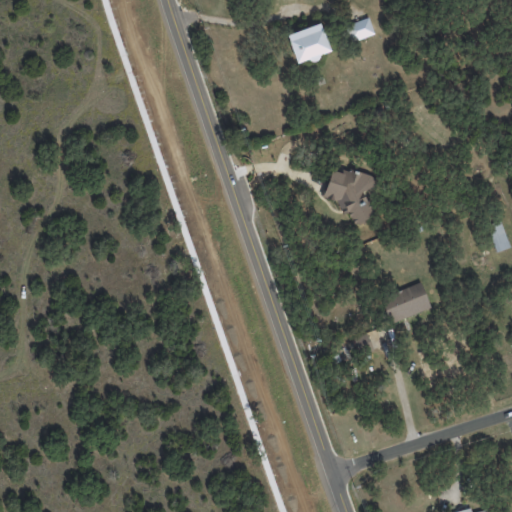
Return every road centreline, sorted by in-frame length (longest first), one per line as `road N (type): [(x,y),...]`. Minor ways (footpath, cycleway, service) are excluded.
road 1 (tertiary): [(348,511),(171,0)]
road 2 (residential): [(334,466),(511,413)]
